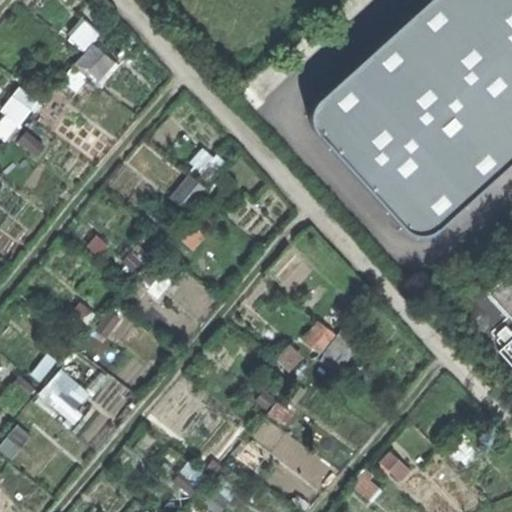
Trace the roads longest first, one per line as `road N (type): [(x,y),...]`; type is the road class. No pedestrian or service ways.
road 1 (track): [(118,0),(511,429)]
road 2 (track): [(50,511),(311,209)]
road 3 (track): [(0,294),(186,74)]
road 4 (track): [(318,511),(445,356)]
